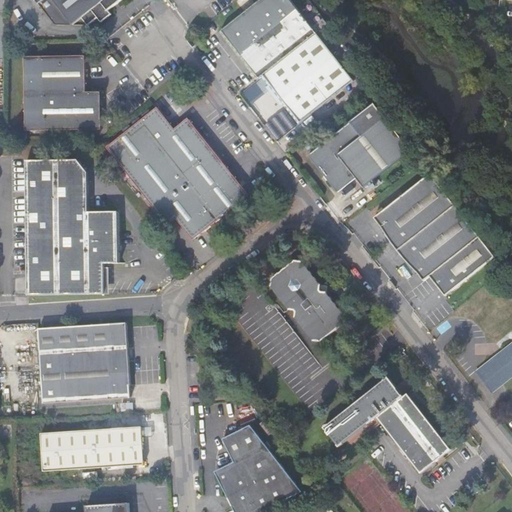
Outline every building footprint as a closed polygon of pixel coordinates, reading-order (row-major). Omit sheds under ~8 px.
[(35,0),(56,26),(72,25),(82,18),(89,26),(98,19),(102,23),(112,15),(109,12),(124,0),(35,0)] [(263,0),(223,32),(260,79),(264,76),(316,34),(289,0),(263,0)] [(353,81),(316,34),(264,76),(300,122),(353,81)] [(26,130),(101,130),(101,93),(86,93),(86,57),(25,57),(26,130)] [(364,187),(410,150),(374,104),(359,116),(309,155),(337,192),(356,177),(364,187)] [(229,212),(234,207),(249,195),(236,180),(188,119),(174,130),(157,108),(106,148),(115,158),(167,225),(175,219),(193,241),(211,226),(215,223),(229,212)] [(29,295),(105,295),(104,263),(120,263),(119,212),(89,212),(89,172),(78,160),(27,161),(28,246),(29,295)] [(446,296),(496,256),(468,221),(430,174),(407,192),(374,218),(379,224),(389,240),(393,245),(399,253),(407,261),(414,268),(424,280),(430,275),(446,296)] [(235,220),(229,212),(215,223),(222,231),(235,220)] [(313,341),(322,341),(344,324),(345,316),(327,293),(328,286),(321,286),(303,262),(295,261),(273,278),(273,287),(296,318),(313,341)] [(115,324),(39,329),(40,331),(44,403),(131,397),(130,384),(126,323),(115,324)] [(39,329),(39,325),(14,327),(14,333),(40,331),(39,329)] [(511,344),(477,372),(492,392),(511,375),(511,344)] [(325,427),(341,447),(378,417),(421,473),(451,449),(408,394),(405,396),(390,376),(325,427)] [(237,511),(261,511),(301,491),(250,426),(223,440),(235,463),(217,473),(230,498),(229,499),(233,506),(234,506),(237,511)] [(42,434),(44,470),(144,465),(142,427),(42,434)] [(130,511),(130,503),(87,506),(87,511),(130,511)]
